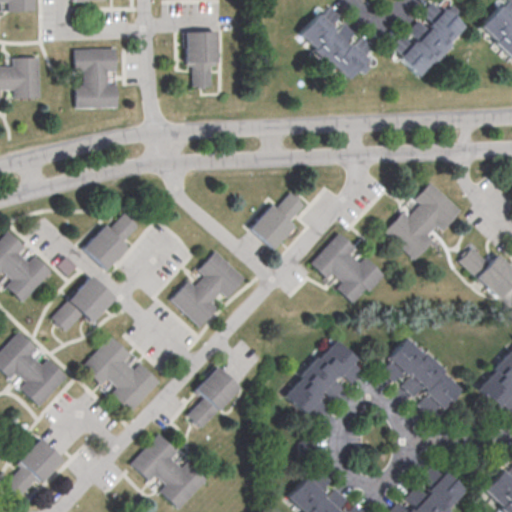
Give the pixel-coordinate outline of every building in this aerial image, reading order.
[(0,0),(30,0),(31,10),(5,11),(5,2),(0,2),(0,0)] [(363,58),(343,41),(351,32),(340,22),(333,30),(327,25),(337,14),(326,5),(318,15),(314,12),(295,33),(345,78),(363,58)] [(511,56),(511,22),(492,7),(475,29),(511,56)] [(416,75),(461,26),(441,8),(396,58),(416,75)] [(214,30),(183,31),(184,64),(190,64),(191,85),(209,84),(209,61),(215,61),(214,30)] [(71,50),(112,49),(113,72),(104,72),(104,85),(113,85),(114,107),(73,109),(73,86),(81,86),(81,72),(72,72),(71,50)] [(0,67),(11,67),(11,58),(35,57),(36,98),(10,99),(10,90),(0,90),(0,67)] [(380,230),(398,211),(404,216),(415,204),(409,199),(425,181),(456,211),(438,230),(432,224),(422,235),(428,241),(411,259),(380,230)] [(245,228),(265,206),(270,210),(286,192),(300,205),(286,220),(290,224),(268,249),(245,228)] [(78,248),(100,226),(104,230),(120,213),(133,226),(117,243),(122,248),(101,270),(78,248)] [(22,303),(3,285),(9,279),(0,271),(0,229),(1,228),(20,246),(14,253),(24,262),(30,256),(49,273),(22,303)] [(352,305),(334,288),(339,282),(329,272),(323,279),(303,261),(331,230),(351,248),(345,255),(355,265),(361,258),(379,275),(352,305)] [(493,255),(511,271),(511,279),(495,298),(455,261),(467,248),(485,264),(493,255)] [(166,299),(183,281),(189,286),(199,276),(192,270),(210,251),(240,279),(223,298),(216,292),(206,302),(212,308),(195,326),(166,299)] [(46,319),(86,275),(110,298),(87,322),(78,314),(60,332),(46,319)] [(36,406),(17,388),(22,382),(12,373),(6,380),(0,374),(0,347),(15,331),(34,349),(28,356),(38,365),(44,359),(63,376),(36,406)] [(378,369),(387,359),(384,356),(403,336),(421,353),(423,351),(442,369),(440,371),(458,387),(439,407),(436,405),(427,414),(415,403),(424,393),(421,390),(423,388),(420,386),(411,395),(399,384),(408,374),(405,372),(403,374),(400,371),(391,381),(378,369)] [(126,411),(108,394),(113,388),(103,378),(97,385),(78,367),(106,337),(125,354),(119,361),(129,371),(135,365),(153,382),(126,411)] [(360,369),(350,360),(353,357),(333,338),(316,356),(314,355),(296,373),(299,375),(282,393),(302,412),(304,409),(314,418),(325,406),(316,397),(319,393),(317,392),(319,389),(329,398),(340,386),(330,377),(333,374),(335,376),(338,373),(348,382),(360,369)] [(511,348),(511,350),(509,348),(491,367),(493,369),(477,387),(497,405),(499,402),(509,411),(511,407),(511,391),(511,390),(511,389),(511,348)] [(211,367),(234,388),(197,428),(183,415),(199,398),(191,389),(211,367)] [(175,508),(156,491),(162,485),(152,476),(146,482),(126,464),(154,434),(173,452),(167,459),(178,468),(183,462),(202,479),(175,508)] [(36,439),(59,460),(36,485),(31,481),(18,496),(4,483),(18,468),(14,464),(36,439)] [(511,511),(511,460),(502,470),(499,467),(480,488),(498,505),(496,507),(501,511),(511,511)] [(429,463),(439,472),(442,469),(462,488),(445,507),(447,508),(443,511),(384,511),(395,501),(405,509),(408,506),(410,508),(412,505),(403,496),(414,484),(424,493),(426,490),(424,488),(427,485),(417,476),(429,463)] [(316,468),(307,478),(304,475),(285,495),(303,511),(361,511),(352,503),(343,511),(340,509),(338,511),(336,509),(345,499),(333,488),(323,498),(321,495),(323,493),(319,490),(329,480),(316,468)]
